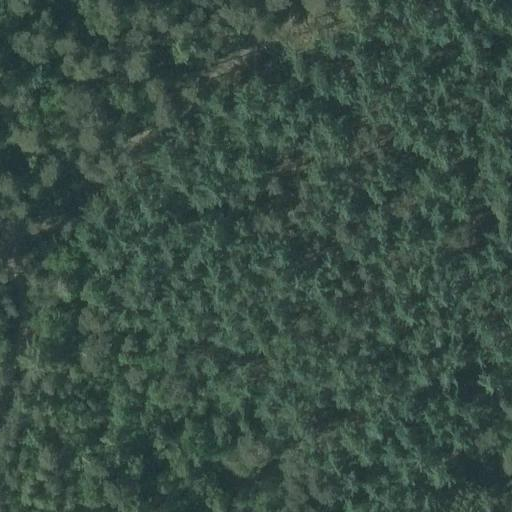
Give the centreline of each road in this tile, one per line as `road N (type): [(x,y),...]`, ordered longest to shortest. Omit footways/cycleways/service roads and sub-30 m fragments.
road 1 (unknown): [(1,247),(171,108),(322,0)]
road 2 (unknown): [(1,247),(29,313),(0,364)]
